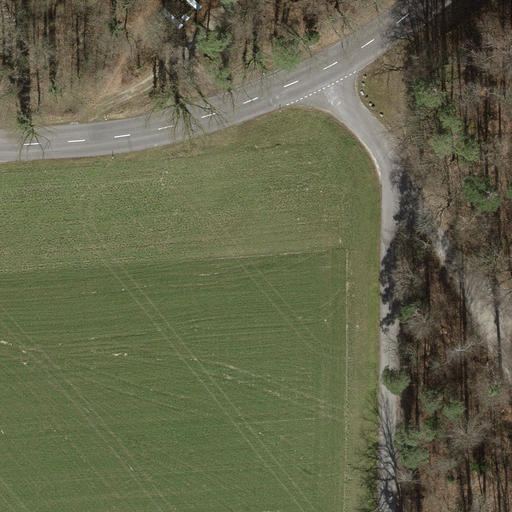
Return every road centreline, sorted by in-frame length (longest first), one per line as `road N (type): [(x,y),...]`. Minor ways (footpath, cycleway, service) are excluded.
road 1 (tertiary): [(427,0),(321,71),(218,112),(98,139),(0,145)]
road 2 (track): [(388,511),(395,196),(389,161)]
road 3 (track): [(389,161),(511,369)]
road 4 (track): [(232,0),(176,63),(101,107),(63,142)]
